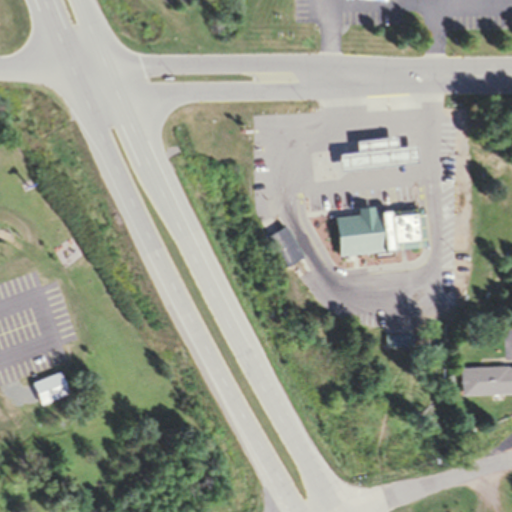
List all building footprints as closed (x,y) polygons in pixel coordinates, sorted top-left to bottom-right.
[(415,163),(413,145),(334,154),(336,172),(415,163)] [(334,255),(416,248),(413,209),(371,213),(371,207),(355,208),(355,215),(331,217),(334,255)] [(264,237),(282,267),(299,257),(280,227),(264,237)] [(457,395),(511,393),(511,365),(456,367),(457,395)] [(28,382),(37,405),(66,394),(57,371),(28,382)]
